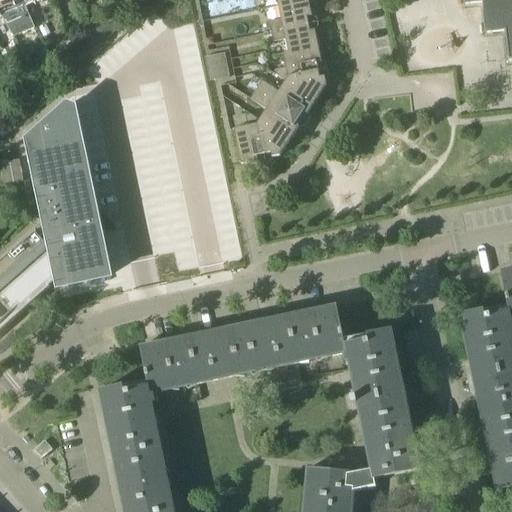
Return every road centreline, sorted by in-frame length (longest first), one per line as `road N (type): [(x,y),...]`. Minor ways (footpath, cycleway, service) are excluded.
road 1 (residential): [(0,393),(96,322),(258,286)]
road 2 (residential): [(463,511),(465,474),(418,257)]
road 3 (residential): [(258,286),(418,257)]
